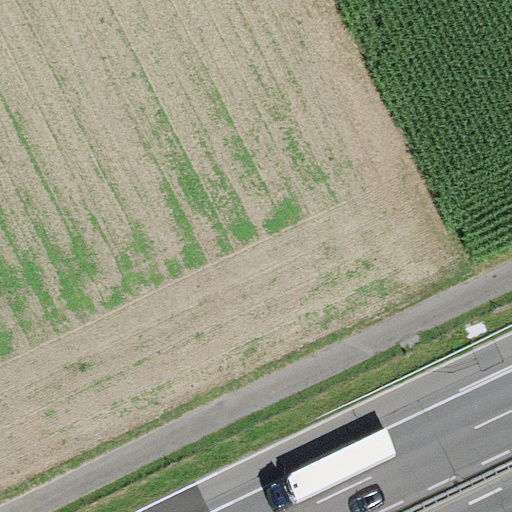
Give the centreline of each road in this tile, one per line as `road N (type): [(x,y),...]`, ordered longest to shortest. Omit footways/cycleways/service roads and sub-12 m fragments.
road 1 (residential): [(511,264),(18,511)]
road 2 (motorway): [(511,410),(299,511)]
